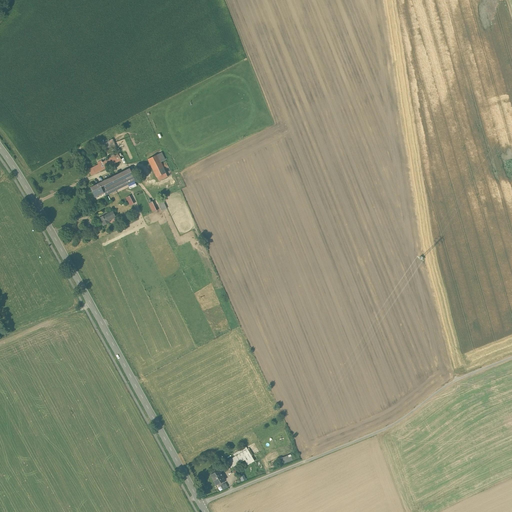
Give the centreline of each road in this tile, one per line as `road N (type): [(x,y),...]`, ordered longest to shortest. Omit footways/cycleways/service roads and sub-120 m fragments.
road 1 (tertiary): [(205,511),(0,148)]
road 2 (track): [(200,503),(374,433),(452,381),(511,357)]
